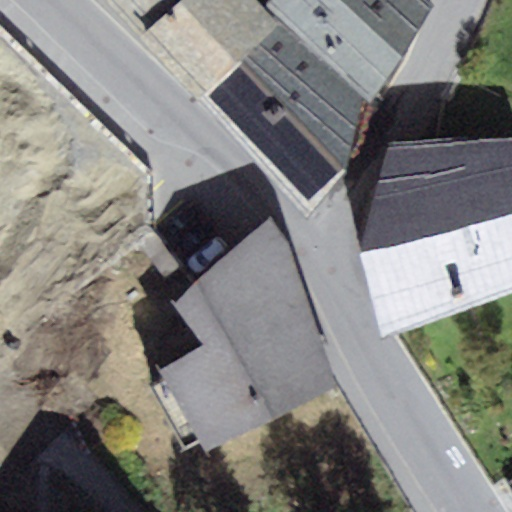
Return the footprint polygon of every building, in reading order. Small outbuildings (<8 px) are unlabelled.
[(93,0),(197,103),(281,23),(264,7),(258,0),(93,0)] [(428,0),(271,0),(264,7),(281,23),(367,105),(435,6),(428,0)] [(367,105),(281,23),(197,103),(309,216),(350,173),(367,105)] [(511,294),(511,137),(392,145),(362,254),(385,340),(511,294)] [(208,453),(336,385),(273,219),(238,249),(197,284),(176,302),(204,343),(162,369),(208,453)]
